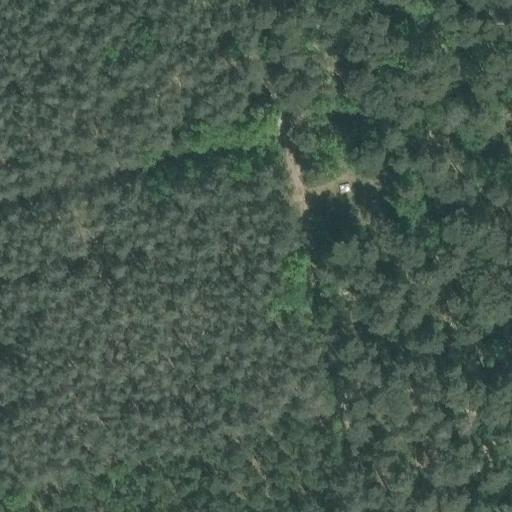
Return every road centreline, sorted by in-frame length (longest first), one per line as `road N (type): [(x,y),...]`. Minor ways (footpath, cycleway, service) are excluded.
road 1 (track): [(366,511),(279,125)]
road 2 (track): [(0,181),(279,125)]
road 3 (track): [(279,125),(511,71)]
road 4 (track): [(279,125),(256,21),(262,0)]
